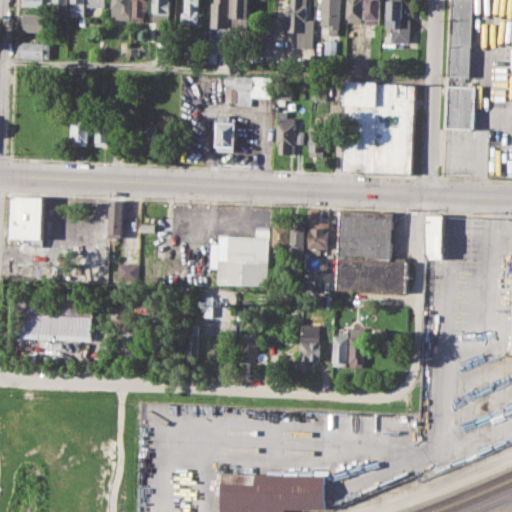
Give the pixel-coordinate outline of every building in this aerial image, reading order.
[(53,0),(53,8),(67,9),(67,0),(53,0)] [(70,0),(104,0),(104,6),(86,5),(85,14),(70,13),(70,0)] [(112,0),(129,0),(129,19),(111,18),(112,0)] [(132,0),(147,0),(147,10),(144,10),(144,21),(132,20),(132,0)] [(152,0),(172,0),(171,23),(152,22),(152,0)] [(184,0),(200,0),(200,22),(181,22),(181,11),(184,11),(184,0)] [(214,0),(228,0),(228,14),(220,14),(220,23),(210,23),(211,1),(214,1),(214,0)] [(232,0),(249,0),(249,16),(241,16),(241,26),(232,25),(232,0)] [(291,0),(307,0),(307,18),(314,18),(314,32),(284,31),(284,17),(288,17),(288,3),(291,3),(291,0)] [(321,0),(339,0),(338,35),(328,34),(328,24),(321,24),(321,0)] [(348,0),(363,0),(363,23),(348,22),(348,0)] [(366,0),(380,0),(380,18),(366,18),(366,0)] [(386,0),(401,0),(401,17),(410,18),(410,42),(392,41),(392,29),(386,29),(386,0)] [(450,0),(474,0),(472,76),(448,75),(450,0)] [(21,13),(45,14),(45,31),(20,30),(21,13)] [(161,21),(150,21),(150,36),(162,36),(161,21)] [(326,39),(338,40),(337,52),(325,51),(326,39)] [(19,41),(50,42),(49,57),(19,56),(19,41)] [(224,73),(266,76),(265,87),(259,86),(258,95),(251,95),(251,104),(238,103),(239,84),(224,84),(224,73)] [(345,80),(415,83),(411,173),(341,170),(345,80)] [(313,81),(329,82),(328,99),(312,99),(313,81)] [(448,85),(476,86),(475,127),(447,126),(448,85)] [(218,113),(237,114),(235,150),(216,149),(218,113)] [(94,115),(110,116),(108,147),(95,146),(96,132),(93,132),(94,115)] [(277,116),(295,116),(294,154),(279,153),(280,144),(276,144),(277,116)] [(310,126),(315,126),(316,116),(329,116),(328,150),(324,150),(323,156),(309,156),(310,126)] [(72,117),(90,117),(89,145),(71,144),(72,117)] [(141,123),(156,124),(155,148),(140,147),(141,123)] [(297,130),(305,131),(305,142),(297,142),(297,130)] [(9,236),(11,197),(14,194),(45,195),(43,245),(32,245),(32,237),(9,236)] [(109,199),(123,199),(122,236),(108,236),(109,199)] [(338,289),(407,292),(409,261),(393,260),(395,213),(342,210),(338,289)] [(427,213),(443,214),(441,255),(426,255),(427,213)] [(327,252),(329,222),(310,221),(309,251),(327,252)] [(141,222),(156,223),(155,232),(141,232),(141,222)] [(273,246),(289,247),(290,225),(274,225),(273,246)] [(305,226),(292,225),(291,253),(305,254),(305,226)] [(204,290),(269,289),(269,236),(220,237),(220,243),(212,244),(212,268),(204,268),(204,290)] [(118,262),(138,262),(138,278),(118,278),(118,262)] [(9,340),(93,343),(95,296),(11,293),(9,340)] [(375,328),(391,328),(390,350),(374,349),(375,328)] [(121,329),(141,330),(140,356),(120,355),(121,329)] [(334,334),(339,334),(339,329),(349,329),(348,365),(333,365),(334,334)] [(187,332),(199,332),(198,359),(186,359),(187,332)] [(241,332),(259,333),(257,361),(244,360),(245,354),(240,354),(241,332)] [(351,333),(366,334),(365,366),(350,365),(351,333)] [(301,340),(319,341),(319,348),(323,348),(323,360),(300,359),(301,340)] [(210,346),(219,346),(219,361),(209,360),(210,346)] [(220,511),(221,470),(326,473),(324,508),(286,507),(286,511),(220,511)]
